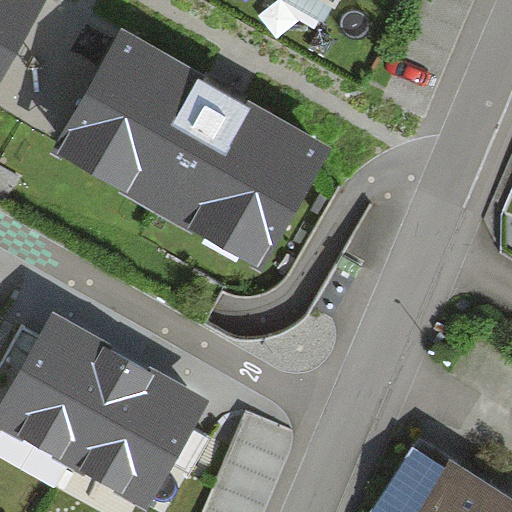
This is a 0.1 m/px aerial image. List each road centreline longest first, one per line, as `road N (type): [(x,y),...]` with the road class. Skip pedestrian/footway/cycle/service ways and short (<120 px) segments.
road 1 (residential): [(511,28),(355,432)]
road 2 (residential): [(0,231),(355,432)]
